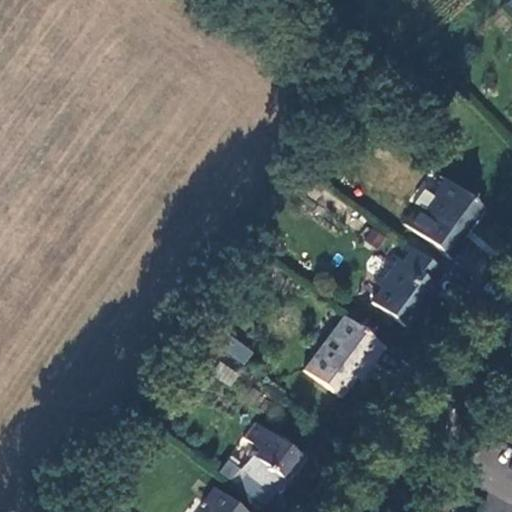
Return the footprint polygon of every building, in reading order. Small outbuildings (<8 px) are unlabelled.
[(403,219),(450,255),(466,236),(460,233),(483,203),(455,179),(443,195),(436,191),(434,193),(425,206),(417,201),(403,219)] [(414,198),(417,201),(425,206),(434,193),(424,185),(414,198)] [(428,280),(439,267),(415,249),(405,263),(392,254),(372,280),(380,285),(369,300),(400,323),(408,313),(412,316),(435,285),(428,280)] [(370,361),(381,346),(339,316),(302,368),(337,395),(353,372),(365,357),(370,361)] [(243,366),(253,352),(232,336),(222,350),(243,366)] [(194,363),(204,350),(194,344),(185,355),(194,363)] [(359,377),(370,361),(365,357),(353,372),(359,377)] [(218,363),(214,378),(233,384),(238,369),(218,363)] [(228,462),(218,475),(262,506),(298,456),(251,422),(240,436),(253,445),(236,468),(228,462)] [(248,511),(213,486),(202,501),(208,506),(204,511),(248,511)]
